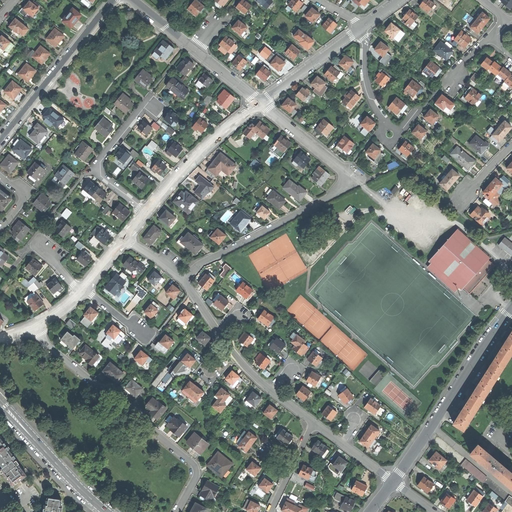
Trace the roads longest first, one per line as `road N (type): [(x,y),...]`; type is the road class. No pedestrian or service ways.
road 1 (residential): [(184,281),(205,260),(345,185),(339,166),(260,102)]
road 2 (residential): [(35,327),(195,466),(176,511)]
road 3 (tertiary): [(511,307),(393,482)]
road 4 (residential): [(114,0),(0,141)]
road 5 (tertiary): [(260,102),(145,214)]
road 6 (residential): [(145,214),(101,178),(98,166),(152,96)]
road 7 (secondary): [(0,402),(106,511)]
road 8 (tertiary): [(360,27),(260,102)]
